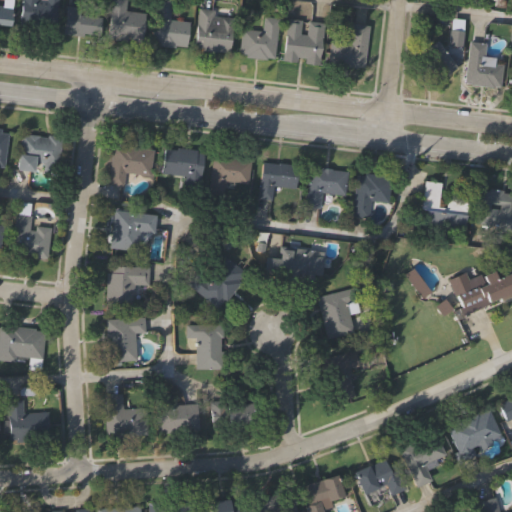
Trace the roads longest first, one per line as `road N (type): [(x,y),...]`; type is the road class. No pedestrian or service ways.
road 1 (residential): [(511,355),(289,452),(0,477)]
road 2 (tertiary): [(511,123),(0,60)]
road 3 (tertiary): [(0,93),(511,150)]
road 4 (residential): [(76,473),(69,298),(92,107)]
road 5 (residential): [(403,0),(387,136)]
road 6 (residential): [(289,452),(273,331)]
